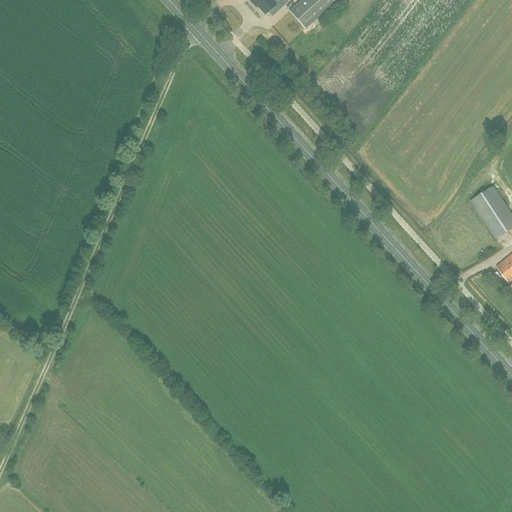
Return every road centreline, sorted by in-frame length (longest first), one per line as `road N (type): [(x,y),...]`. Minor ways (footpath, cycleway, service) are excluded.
road 1 (primary): [(511,375),(168,0)]
road 2 (track): [(195,29),(0,476)]
